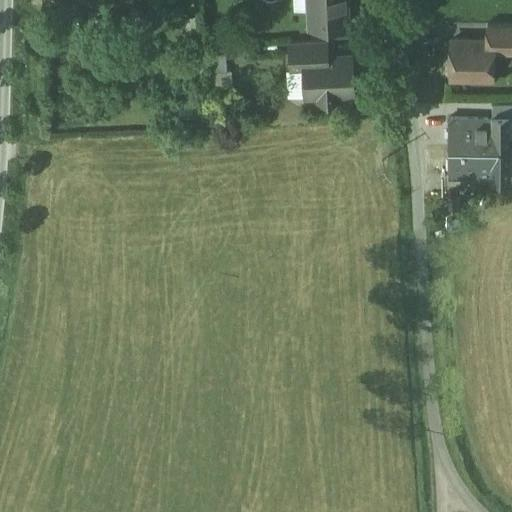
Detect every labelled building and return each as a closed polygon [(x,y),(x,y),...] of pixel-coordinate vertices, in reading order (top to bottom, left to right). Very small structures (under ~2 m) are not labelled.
[(309,0),(311,25),(347,23),(345,0),(309,0)] [(511,23),(488,23),(487,40),(493,40),(493,52),(511,52),(511,23)] [(326,39),(290,41),(292,69),(304,68),(304,57),(327,56),(326,39)] [(487,40),(451,39),(451,55),(449,55),(444,60),(444,67),(449,73),(450,73),(450,77),(493,77),(493,52),(493,40),(487,40)] [(225,45),(210,46),(211,61),(225,60),(225,45)] [(327,56),(304,57),(304,68),(306,95),(318,94),(318,98),(339,97),(339,93),(353,93),(351,55),(327,56)] [(492,117),(449,117),(449,144),(508,145),(508,115),(492,115),(492,117)] [(508,145),(449,144),(450,174),(493,174),(493,177),(508,177),(508,145)]
